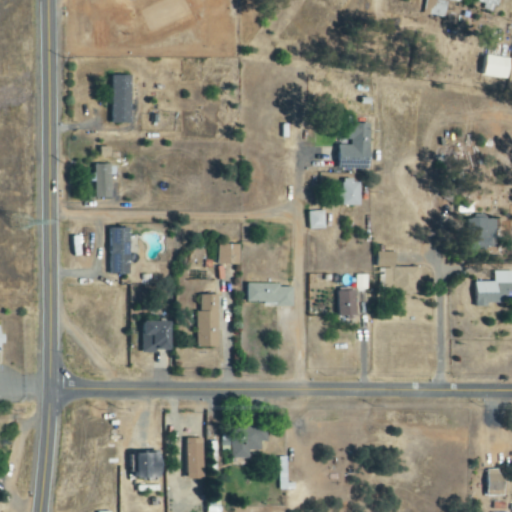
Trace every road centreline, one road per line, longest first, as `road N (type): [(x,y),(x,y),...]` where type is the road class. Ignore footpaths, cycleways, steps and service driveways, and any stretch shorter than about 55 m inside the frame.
road 1 (tertiary): [(39,511),(49,390),(47,0)]
road 2 (tertiary): [(49,390),(511,391)]
